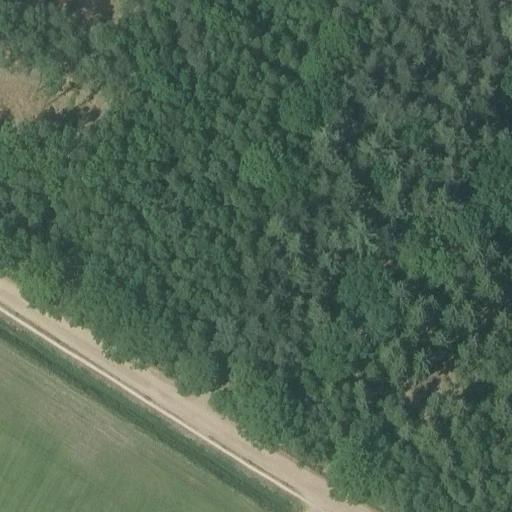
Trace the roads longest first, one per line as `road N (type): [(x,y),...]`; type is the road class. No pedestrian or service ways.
road 1 (track): [(150,384),(319,492)]
road 2 (track): [(0,292),(150,384)]
